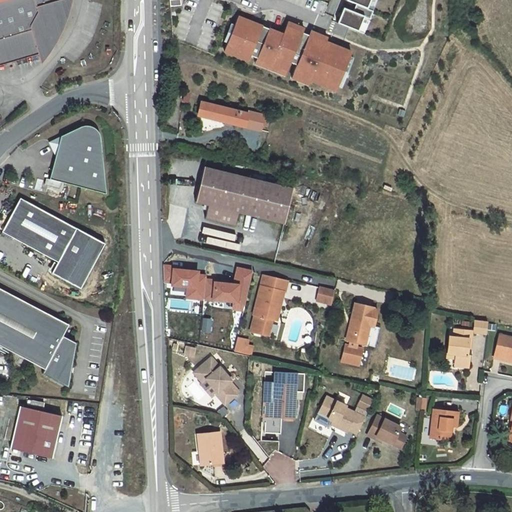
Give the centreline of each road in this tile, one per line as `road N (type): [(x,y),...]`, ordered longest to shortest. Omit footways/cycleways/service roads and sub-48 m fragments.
road 1 (secondary): [(153,510),(139,95)]
road 2 (unclassified): [(153,510),(402,483)]
road 3 (unknown): [(0,271),(76,312),(83,331),(76,385)]
road 4 (unclassified): [(139,95),(73,95),(0,142)]
road 5 (unknown): [(108,362),(106,486)]
